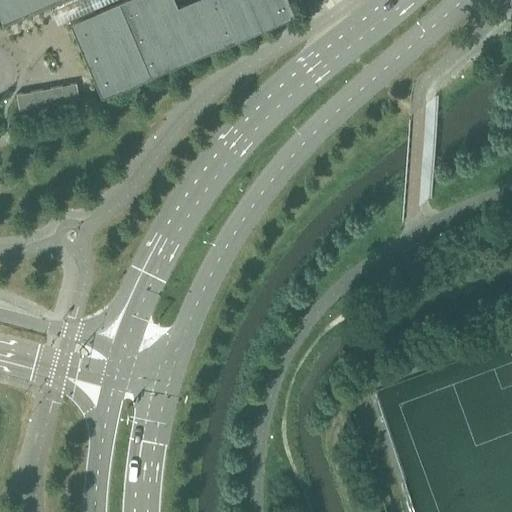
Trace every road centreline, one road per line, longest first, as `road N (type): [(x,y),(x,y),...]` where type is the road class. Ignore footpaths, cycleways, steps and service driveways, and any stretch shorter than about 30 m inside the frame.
road 1 (secondary): [(168,383),(219,261),(274,180),(336,111),(463,0)]
road 2 (secondary): [(405,0),(288,95),(216,173),(154,273),(121,351)]
road 3 (secondary): [(147,511),(168,383)]
road 4 (secondary): [(111,385),(93,511)]
road 5 (tertiary): [(121,351),(0,317)]
